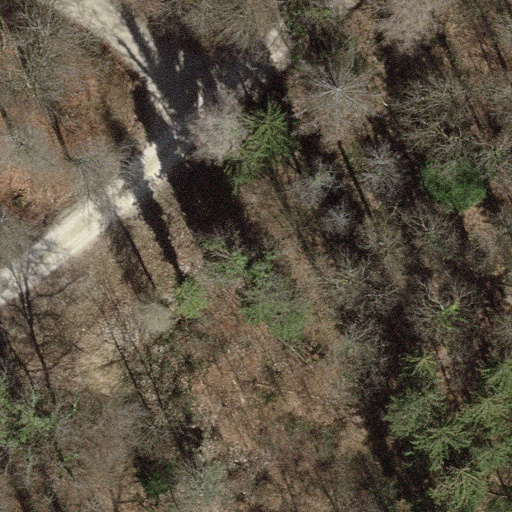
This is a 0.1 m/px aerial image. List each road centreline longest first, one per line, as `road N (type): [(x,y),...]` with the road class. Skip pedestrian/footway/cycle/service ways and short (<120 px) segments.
road 1 (track): [(0,300),(329,0)]
road 2 (track): [(48,0),(128,29),(199,121)]
